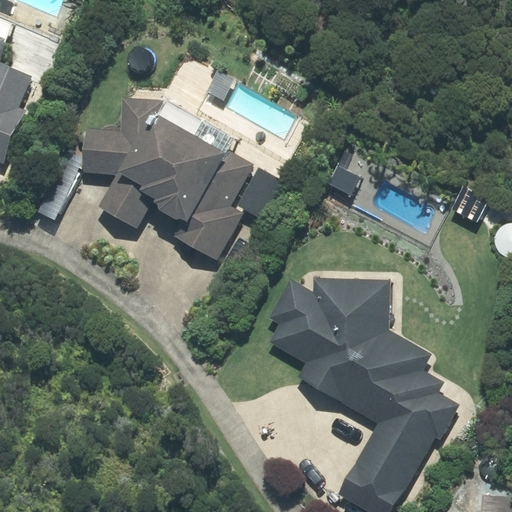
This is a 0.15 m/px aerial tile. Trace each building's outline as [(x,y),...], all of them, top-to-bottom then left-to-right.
[(0,161),(5,163),(28,111),(20,107),(34,75),(0,60),(0,56),(15,21),(0,14),(0,161)] [(158,194),(160,196),(158,199),(162,202),(164,208),(184,218),(175,235),(222,260),(247,212),(233,205),(256,162),(163,114),(164,99),(126,95),(123,128),(90,126),(86,171),(120,173),(103,207),(141,227),(158,194)] [(58,223),(86,162),(70,154),(41,215),(58,223)] [(372,171),(353,157),(333,184),(351,198),(372,171)] [(496,247),(497,250),(501,254),(503,256),(506,257),(509,258),(511,258),(511,222),(509,222),(506,223),(503,225),(500,227),(498,229),(497,232),(495,235),(495,238),(494,241),(495,244),(496,247)] [(282,322),(271,341),(309,363),(301,376),(381,422),(339,493),(371,511),(393,511),(438,437),(442,439),(462,404),(440,391),(446,381),(423,368),(433,352),(390,327),(391,278),(316,277),(315,291),(293,278),(271,315),(282,322)] [(511,511),(511,493),(484,492),(483,511),(511,511)]
